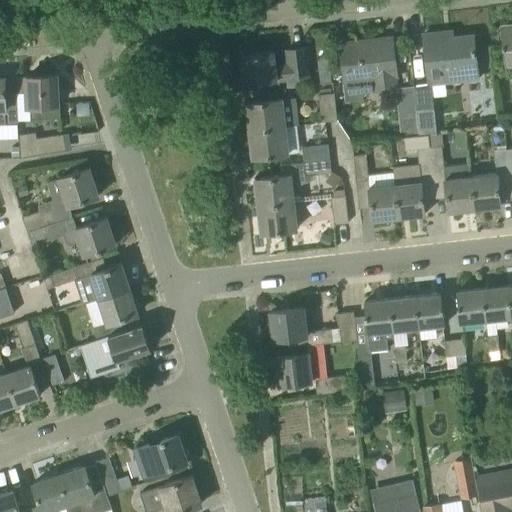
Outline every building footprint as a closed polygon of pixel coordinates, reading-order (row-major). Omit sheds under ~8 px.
[(511,28),(500,30),(504,66),(511,65),(511,28)] [(428,83),(412,85),(415,112),(417,135),(436,133),(431,85),(480,80),(479,71),(476,71),(473,35),(441,38),(440,32),(423,33),(428,83)] [(375,90),(396,88),(396,87),(394,76),(396,75),(392,37),(376,39),(376,44),(368,45),(367,40),(340,43),(345,81),(375,78),(375,90)] [(286,49),(288,65),(275,66),(273,51),(241,55),(244,84),(308,76),(304,47),(286,49)] [(17,77),(18,92),(27,92),(28,107),(30,107),(30,119),(60,118),(60,103),(57,103),(57,91),(57,90),(56,74),(17,77)] [(0,77),(0,124),(6,124),(19,124),(18,92),(5,92),(5,78),(0,77)] [(412,85),(399,87),(401,113),(415,112),(412,85)] [(321,121),(337,120),(334,92),(318,94),(321,121)] [(250,130),(284,126),(297,125),(299,124),(295,97),(246,103),(248,115),(250,114),(252,129),(250,129),(250,130)] [(297,125),(284,126),(250,130),(252,130),(253,145),(251,145),(253,157),(300,152),(297,125)] [(20,157),(44,154),(64,151),(61,134),(37,137),(36,131),(19,134),(20,157)] [(303,161),(329,158),(328,143),(302,146),(303,161)] [(448,211),(474,209),(471,175),(470,175),(468,163),(444,166),(441,145),(429,147),(432,171),(444,170),(448,211)] [(395,184),(399,217),(424,214),(420,173),(432,171),(429,147),(417,148),(418,163),(392,166),(393,172),(394,184),(395,184)] [(471,175),(474,209),(501,206),(498,181),(510,180),(506,149),(494,150),(496,172),(471,175)] [(353,155),(356,181),(369,179),(368,174),(365,153),(353,155)] [(331,172),(329,158),(303,161),(279,164),(280,175),(255,179),(257,190),(259,190),(260,205),(293,201),(290,175),(304,173),(304,175),(331,172)] [(98,195),(89,167),(59,177),(69,205),(98,195)] [(336,173),(332,170),(326,180),(336,187),(341,179),(343,177),(336,173)] [(394,184),(393,172),(368,174),(369,179),(369,187),(372,220),(399,217),(395,184),(394,184)] [(26,184),(16,187),(19,197),(30,194),(26,184)] [(334,224),(348,222),(345,195),(331,196),(334,224)] [(296,229),(293,201),(260,205),(258,205),(258,206),(260,205),(262,220),(260,220),(261,233),(296,229)] [(40,228),(55,223),(50,207),(23,216),(28,231),(40,228)] [(73,217),(55,223),(40,228),(28,231),(32,245),(45,241),(63,235),(67,245),(80,240),(85,255),(102,250),(102,249),(115,245),(106,217),(77,227),(73,217)] [(330,244),(332,236),(323,233),(320,241),(330,244)] [(102,257),(50,275),(44,277),(47,288),(74,279),(82,303),(85,303),(129,289),(120,263),(106,268),(102,257)] [(486,319),(511,316),(508,285),(482,288),(486,319)] [(5,286),(0,288),(0,316),(14,312),(5,286)] [(482,288),(457,291),(458,304),(459,322),(486,319),(482,288)] [(85,303),(93,328),(97,339),(122,331),(118,320),(137,314),(129,289),(85,303)] [(442,306),(440,293),(415,295),(418,327),(445,324),(443,306),(442,306)] [(390,298),(393,329),(406,328),(418,327),(415,295),(390,298)] [(367,332),(369,348),(370,348),(370,350),(388,349),(387,338),(394,337),(393,329),(390,298),(364,301),(366,314),(365,314),(367,332)] [(307,326),(305,326),(303,307),(271,311),(274,339),(286,338),(287,347),(307,345),(332,341),(331,328),(308,330),(307,326)] [(340,341),(356,339),(353,311),(337,313),(340,341)] [(16,323),(23,347),(35,343),(27,319),(16,323)] [(122,331),(97,339),(97,340),(81,345),(91,376),(123,366),(121,359),(150,350),(141,324),(122,331)] [(499,350),(497,334),(488,335),(489,351),(499,350)] [(454,339),(456,355),(465,354),(464,338),(454,339)] [(445,356),(456,355),(454,339),(444,340),(445,356)] [(395,346),(397,362),(407,360),(405,344),(395,346)] [(370,350),(370,348),(369,348),(357,349),(362,386),(374,384),(370,350)] [(279,385),(311,381),(308,352),(276,356),(279,385)] [(40,395),(36,382),(37,382),(31,364),(6,372),(17,403),(40,395)] [(64,380),(60,368),(48,372),(52,384),(64,380)] [(0,408),(17,403),(6,372),(0,374),(0,408)] [(346,390),(344,373),(314,378),(316,394),(346,390)] [(414,389),(417,405),(434,403),(431,387),(414,389)] [(385,412),(407,409),(403,388),(382,391),(385,412)] [(134,448),(141,467),(146,482),(189,468),(178,434),(134,448)] [(454,459),(461,497),(478,493),(476,485),(471,456),(454,459)] [(95,461),(103,483),(107,495),(120,491),(109,457),(95,461)] [(107,495),(103,483),(92,487),(85,465),(59,474),(71,511),(101,511),(111,509),(107,495)] [(511,466),(475,475),(477,484),(478,484),(483,511),(509,511),(509,506),(511,505),(511,466)] [(33,483),(40,505),(30,508),(31,511),(71,511),(59,474),(33,483)] [(173,511),(201,502),(192,475),(160,486),(139,492),(145,511),(173,511)] [(420,511),(412,478),(370,488),(375,511),(420,511)] [(31,511),(30,508),(20,511),(13,490),(0,493),(0,511),(31,511)] [(322,511),(320,493),(285,498),(286,511),(322,511)] [(443,511),(441,503),(423,505),(423,511),(443,511)]
